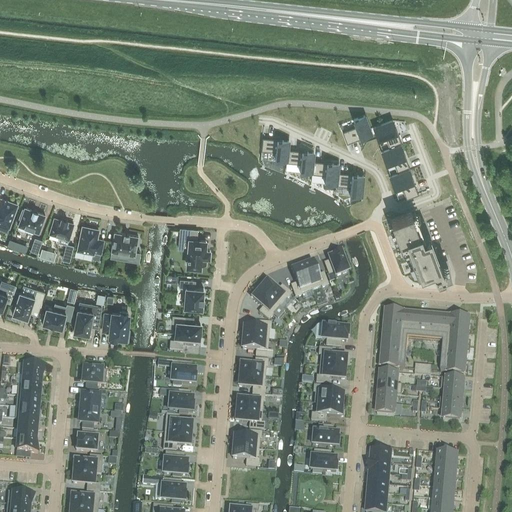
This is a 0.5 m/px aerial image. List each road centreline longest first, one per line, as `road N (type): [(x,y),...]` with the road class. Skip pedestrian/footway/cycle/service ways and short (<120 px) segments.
road 1 (secondary): [(481,36),(154,0)]
road 2 (residential): [(0,178),(124,215),(243,226),(275,259)]
road 3 (residential): [(275,259),(246,279),(230,313),(213,511)]
road 4 (tertiary): [(511,262),(473,149),(481,36)]
road 5 (residential): [(354,428),(363,323),(381,294),(398,291)]
road 6 (residential): [(387,202),(369,167),(266,120)]
road 7 (residential): [(387,202),(398,208),(434,194),(415,130)]
